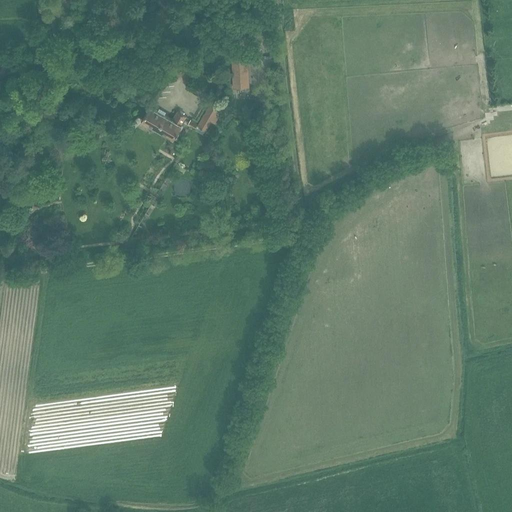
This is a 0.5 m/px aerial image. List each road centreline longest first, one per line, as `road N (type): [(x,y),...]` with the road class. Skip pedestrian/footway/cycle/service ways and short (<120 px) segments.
road 1 (track): [(292,237),(0,278)]
road 2 (track): [(292,237),(276,0)]
